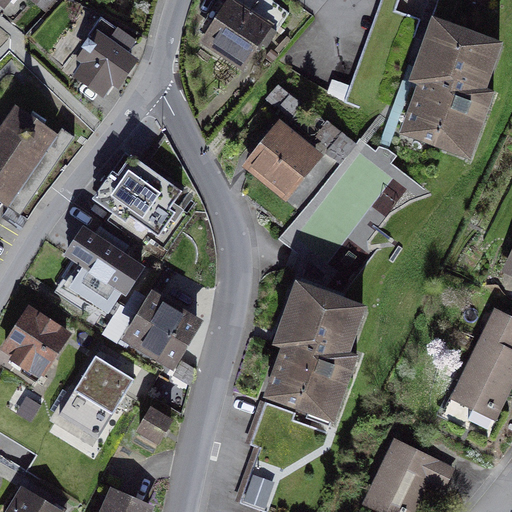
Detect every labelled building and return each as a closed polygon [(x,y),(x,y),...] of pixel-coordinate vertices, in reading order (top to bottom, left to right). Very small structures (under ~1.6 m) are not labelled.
[(265,34),(218,8),(194,50),(241,77),(265,34)] [(134,43),(101,21),(69,68),(104,91),(112,80),(118,84),(135,59),(126,54),(134,43)] [(485,163),(504,101),(495,98),(508,54),(436,32),(418,88),(427,91),(412,140),(485,163)] [(0,200),(20,214),(72,138),(63,132),(58,139),(17,111),(0,135),(0,200)] [(315,153),(281,126),(250,164),(284,192),(315,153)] [(160,239),(189,196),(126,155),(97,197),(160,239)] [(119,302),(141,270),(79,228),(57,261),(119,302)] [(511,241),(497,271),(511,278),(511,241)] [(337,425),(360,365),(351,361),(368,318),(297,291),(276,346),(284,349),(266,397),(337,425)] [(171,362),(194,320),(152,296),(129,338),(171,362)] [(6,349),(43,372),(66,334),(29,311),(6,349)] [(511,322),(495,314),(454,400),(492,419),(511,378),(511,322)] [(97,439),(133,378),(96,356),(60,418),(97,439)] [(170,419),(151,409),(140,430),(159,440),(170,419)] [(444,470),(384,444),(357,508),(366,511),(402,511),(414,486),(433,494),(444,470)] [(243,502),(267,509),(280,466),(256,458),(243,502)] [(149,511),(151,508),(114,493),(105,511),(149,511)] [(55,511),(24,494),(13,511),(55,511)]
